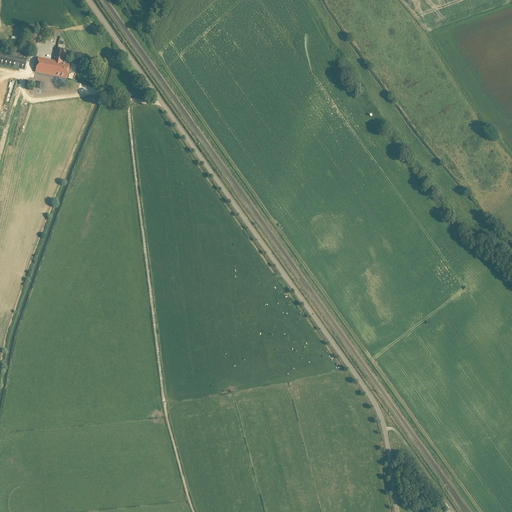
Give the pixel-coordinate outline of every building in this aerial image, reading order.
[(41,33),(61,37),(62,31),(42,27),(41,33)] [(37,34),(33,34),(32,40),(29,40),(28,48),(31,48),(31,45),(36,45),(37,34)] [(0,64),(25,70),(28,56),(0,49),(0,64)] [(35,72),(58,77),(63,79),(64,76),(67,77),(69,66),(62,64),(64,51),(56,49),(54,61),(50,61),(38,58),(35,72)] [(36,88),(43,90),(45,84),(38,82),(36,88)]
